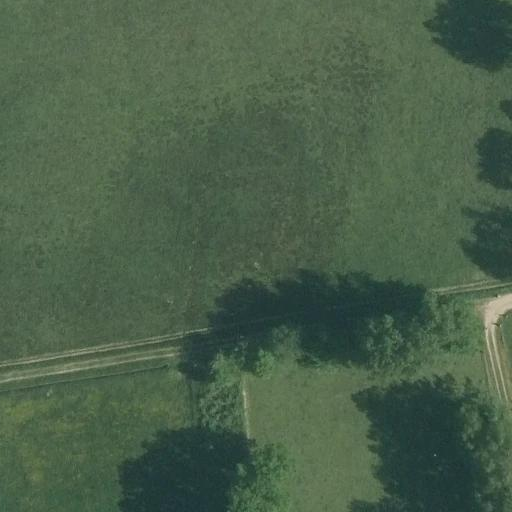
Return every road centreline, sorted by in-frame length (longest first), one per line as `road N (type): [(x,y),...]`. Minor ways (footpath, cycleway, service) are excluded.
road 1 (track): [(0,382),(481,309)]
road 2 (track): [(511,440),(481,309)]
